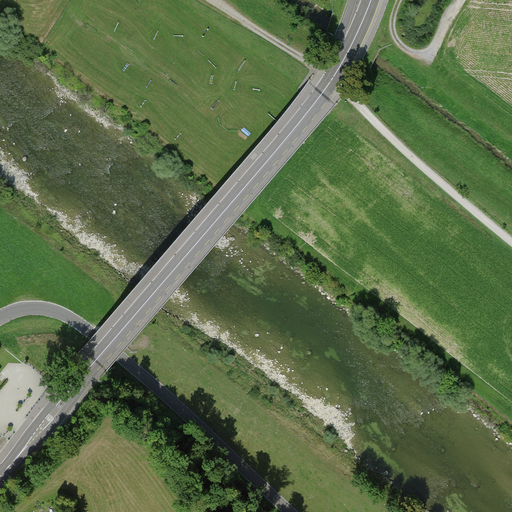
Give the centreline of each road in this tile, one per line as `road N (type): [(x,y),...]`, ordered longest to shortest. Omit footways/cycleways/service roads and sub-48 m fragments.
road 1 (primary): [(372,0),(302,120),(95,361)]
road 2 (unclassified): [(0,318),(31,307),(79,322),(291,511)]
road 3 (track): [(322,70),(511,240)]
road 4 (primary): [(0,477),(95,361)]
road 5 (track): [(459,0),(420,54),(399,44),(393,31),(400,0)]
road 6 (track): [(322,70),(217,0)]
